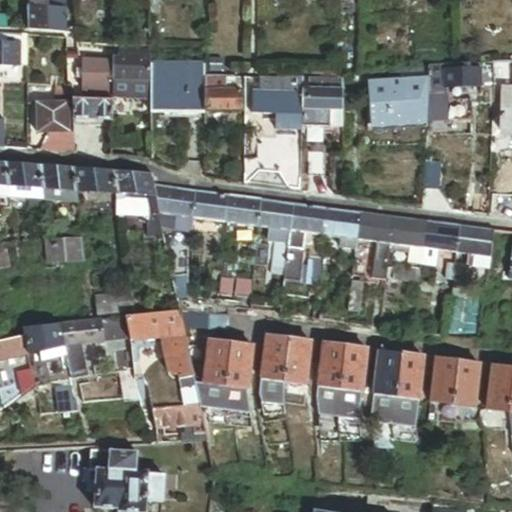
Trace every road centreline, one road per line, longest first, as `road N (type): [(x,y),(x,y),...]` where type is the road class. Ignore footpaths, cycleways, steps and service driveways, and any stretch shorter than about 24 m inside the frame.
road 1 (residential): [(511,226),(163,175),(151,165),(0,154)]
road 2 (residential): [(229,322),(511,359)]
